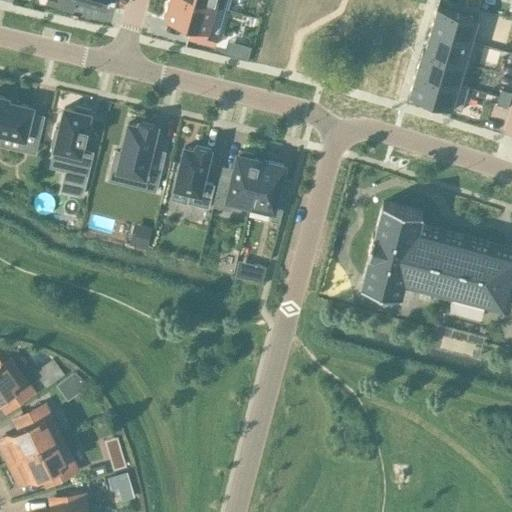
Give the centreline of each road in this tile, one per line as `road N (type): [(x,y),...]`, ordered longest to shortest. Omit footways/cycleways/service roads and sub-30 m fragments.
road 1 (unclassified): [(237,511),(337,133)]
road 2 (unclassified): [(337,133),(311,113),(120,65)]
road 3 (unclassified): [(337,133),(376,130),(511,172)]
road 4 (unclassified): [(120,65),(0,36)]
